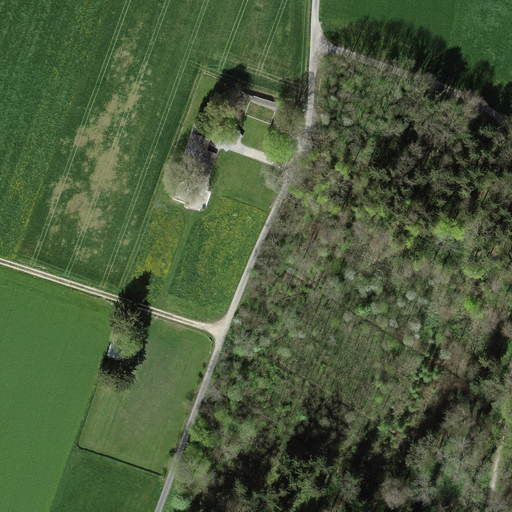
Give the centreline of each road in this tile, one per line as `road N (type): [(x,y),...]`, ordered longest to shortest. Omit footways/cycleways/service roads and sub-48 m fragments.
road 1 (unclassified): [(318,0),(302,146),(157,511)]
road 2 (track): [(0,261),(222,334)]
road 3 (track): [(511,130),(448,88),(316,46)]
road 4 (track): [(489,511),(511,382)]
